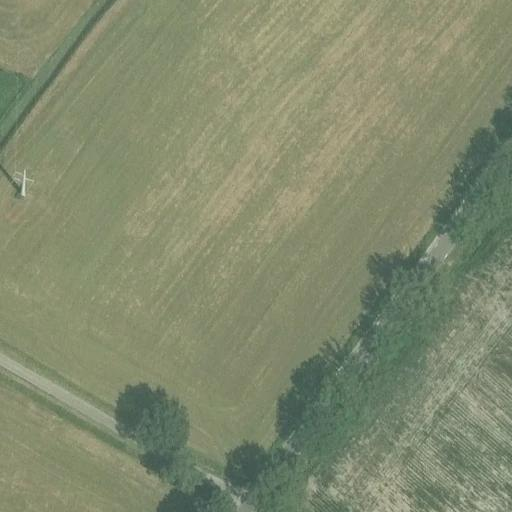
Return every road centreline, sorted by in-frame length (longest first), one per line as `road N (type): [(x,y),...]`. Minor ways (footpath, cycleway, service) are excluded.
road 1 (unclassified): [(247,511),(511,155)]
road 2 (track): [(251,507),(0,359)]
